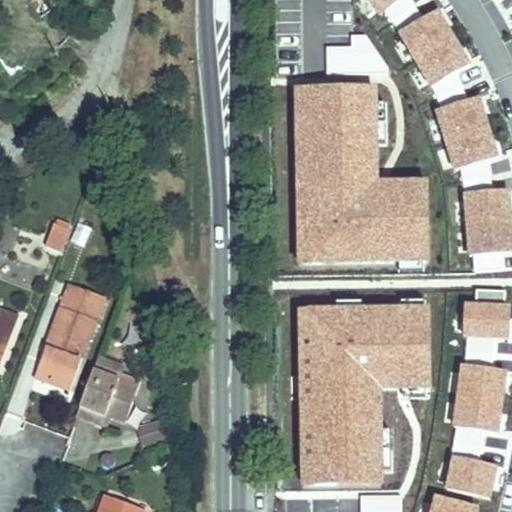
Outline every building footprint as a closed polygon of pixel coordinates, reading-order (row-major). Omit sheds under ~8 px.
[(0,222),(3,224),(10,207),(5,203),(0,209),(0,222)] [(44,245),(57,250),(61,238),(49,233),(44,245)] [(70,286),(61,309),(73,314),(82,290),(70,286)] [(105,299),(82,290),(73,314),(61,309),(35,378),(70,391),(105,299)] [(0,367),(1,367),(19,318),(0,310),(0,305),(1,303),(0,302),(0,367)] [(141,383),(123,376),(125,369),(99,359),(77,418),(94,425),(98,415),(109,419),(111,419),(125,425),(141,383)] [(111,419),(109,419),(98,415),(94,425),(107,429),(111,419)] [(140,431),(144,445),(173,436),(168,422),(140,431)] [(144,511),(106,497),(99,511),(144,511)]
